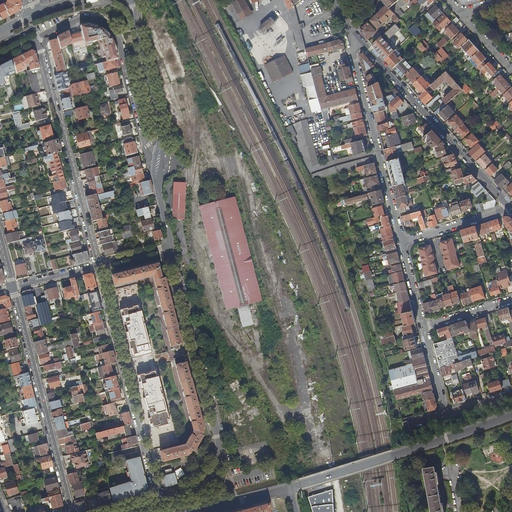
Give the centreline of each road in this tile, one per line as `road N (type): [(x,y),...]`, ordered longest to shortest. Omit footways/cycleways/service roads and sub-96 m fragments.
road 1 (residential): [(170,246),(218,444),(211,473),(158,501)]
road 2 (residential): [(97,265),(158,501)]
road 3 (tertiary): [(284,489),(511,415)]
road 4 (residential): [(509,207),(351,33)]
road 5 (residential): [(35,40),(97,265)]
road 6 (residential): [(73,511),(12,287)]
road 7 (residential): [(346,27),(401,242)]
road 8 (residential): [(35,40),(91,19),(116,35),(156,152)]
road 9 (track): [(339,511),(335,483),(310,433),(284,316)]
road 10 (residential): [(130,0),(160,133),(156,152)]
